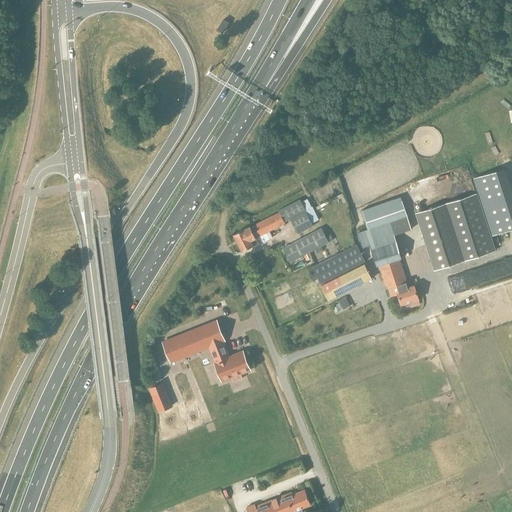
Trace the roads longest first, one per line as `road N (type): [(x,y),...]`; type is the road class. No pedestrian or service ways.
road 1 (motorway): [(278,0),(74,342),(1,511)]
road 2 (motorway): [(60,12),(123,8),(162,26),(186,60),(189,99),(159,159),(32,351),(0,420)]
road 3 (motorway): [(27,511),(107,329),(259,84)]
road 4 (residential): [(336,511),(222,243),(222,207)]
road 5 (tertiary): [(90,511),(109,436),(84,225)]
road 6 (unclassified): [(0,318),(36,175),(69,163)]
road 7 (tertiary): [(81,161),(69,28),(60,12)]
road 8 (tertiary): [(60,12),(69,163)]
